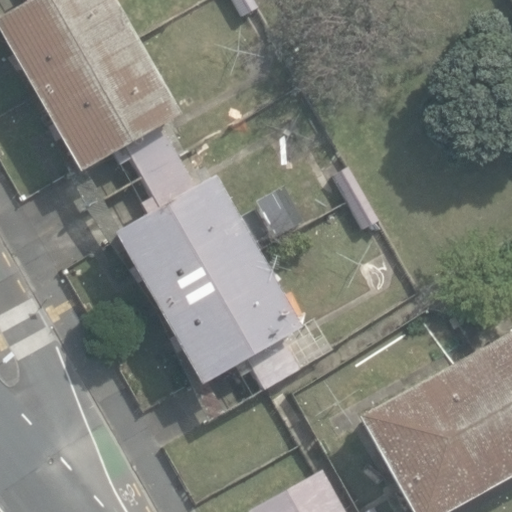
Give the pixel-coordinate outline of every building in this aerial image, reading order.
[(165,117),(98,0),(14,0),(0,8),(0,64),(63,175),(116,145),(152,124),(165,117)] [(133,203),(137,210),(187,182),(152,124),(116,145),(144,196),(133,203)] [(286,329),(198,176),(187,182),(137,210),(97,234),(185,386),(237,357),(286,329)] [(299,222),(277,185),(249,201),(271,238),(299,222)] [(430,511),(511,466),(511,317),(338,417),(392,511),(430,511)] [(286,329),(237,357),(255,389),(326,348),(312,324),(310,326),(305,318),(286,329)] [(340,511),(315,468),(240,510),(241,511),(340,511)]
